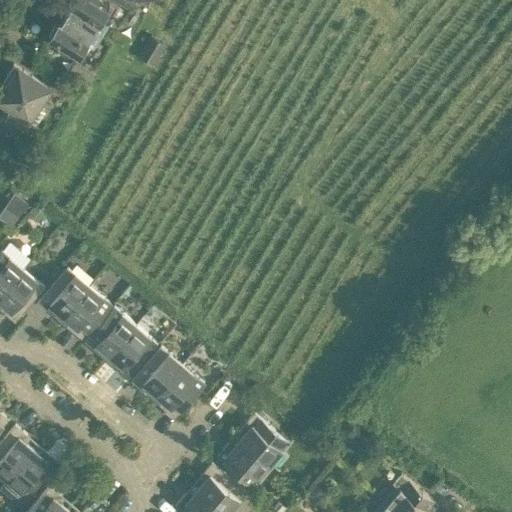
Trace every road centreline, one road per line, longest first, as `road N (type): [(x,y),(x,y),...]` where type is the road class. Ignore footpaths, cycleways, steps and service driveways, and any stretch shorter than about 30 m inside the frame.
road 1 (residential): [(170,456),(50,355),(6,361)]
road 2 (residential): [(141,489),(21,389),(6,361)]
